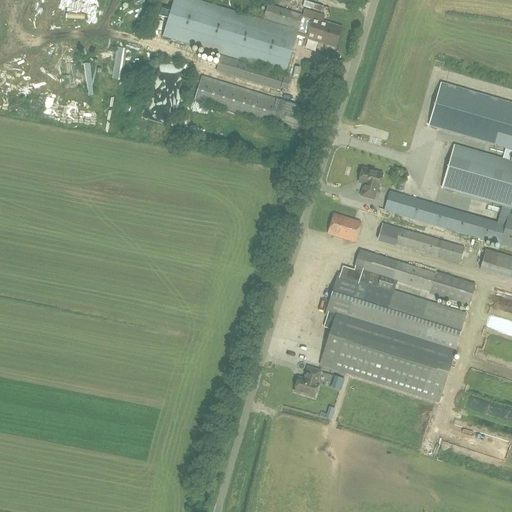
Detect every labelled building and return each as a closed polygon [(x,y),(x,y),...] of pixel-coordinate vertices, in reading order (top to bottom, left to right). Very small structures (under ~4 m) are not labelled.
[(263,20),(197,0),(173,0),(163,36),(286,73),(303,15),(267,4),(263,20)] [(309,28),(337,37),(340,27),(319,20),(319,16),(313,15),(312,18),(309,28)] [(309,28),(306,38),(334,46),(337,37),(309,28)] [(286,89),(289,79),(283,77),(284,75),(221,55),(216,70),(279,89),(280,87),(286,89)] [(315,86),(320,71),(312,69),(307,84),(315,86)] [(299,132),(306,109),(201,77),(194,99),(299,132)] [(511,103),(441,83),(428,127),(511,150),(511,103)] [(392,212),(511,246),(511,215),(509,215),(511,208),(511,207),(511,162),(454,146),(442,188),(503,206),(498,222),(391,192),(388,203),(395,205),(392,212)] [(379,188),(383,174),(363,168),(359,182),(365,184),(362,195),(374,199),(377,187),(379,188)] [(483,213),(497,218),(499,212),(488,209),(489,204),(486,203),(483,213)] [(355,243),(362,223),(334,214),(328,235),(355,243)] [(460,263),(465,248),(443,242),(390,225),(383,224),(379,239),(460,263)] [(511,279),(511,257),(486,249),(480,270),(511,279)] [(320,365),(439,402),(466,314),(394,291),(397,282),(431,293),(430,295),(468,306),(475,285),(437,272),(436,274),(360,250),(354,270),(343,267),(341,274),(338,274),(325,316),(327,317),(323,327),(331,330),(320,365)] [(318,383),(321,371),(308,368),(305,379),(299,378),(295,392),(315,397),(319,383),(318,383)] [(503,452),(505,444),(492,442),(491,450),(503,452)]
